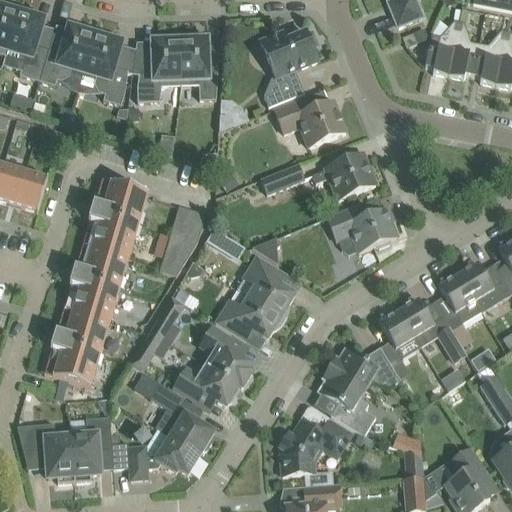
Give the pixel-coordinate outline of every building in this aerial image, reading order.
[(392,0),(393,3),(388,5),(398,30),(422,20),(414,0),(392,0)] [(511,0),(475,0),(473,8),(511,15),(511,0)] [(0,52),(7,54),(20,11),(14,9),(7,8),(3,7),(2,10),(0,9),(0,52)] [(36,20),(37,17),(34,16),(27,13),(20,11),(7,54),(19,58),(17,63),(24,65),(20,79),(39,85),(49,53),(37,49),(44,23),(36,20)] [(485,17),(483,31),(499,34),(502,20),(485,17)] [(449,80),(459,25),(454,24),(441,40),(432,38),(425,71),(434,73),(433,77),(449,80)] [(471,46),(464,26),(459,25),(449,80),(464,83),(465,79),(473,81),(479,47),(471,46)] [(84,77),(95,38),(87,35),(86,31),(75,28),(72,31),(69,30),(61,56),(49,53),(39,85),(55,90),(57,83),(61,85),(69,81),(71,74),(84,77)] [(413,37),(417,47),(429,42),(425,32),(413,37)] [(496,89),(506,35),(501,34),(488,49),(479,47),(473,81),(481,82),(480,86),(496,89)] [(269,112),(286,105),(304,97),(295,74),(317,65),(305,36),(301,37),(300,35),(289,39),(290,42),(286,44),(283,35),(260,44),(275,81),(271,82),(264,100),(269,112)] [(511,37),(511,36),(506,35),(496,89),(511,92),(511,88),(511,37)] [(95,38),(84,77),(96,81),(94,88),(98,95),(105,98),(103,104),(121,109),(125,95),(128,74),(115,71),(122,46),(119,45),(118,41),(106,37),(104,40),(95,38)] [(407,51),(417,47),(413,37),(403,41),(407,51)] [(180,40),(181,85),(194,85),(195,89),(199,89),(200,104),(216,103),(218,64),(212,65),(208,60),(207,43),(197,43),(196,39),(180,40)] [(168,85),(181,85),(180,40),(163,41),(163,45),(152,45),(152,62),(149,67),(143,67),(143,77),(139,78),(138,92),(138,106),(160,106),(162,90),(168,90),(168,85)] [(23,101),(20,114),(25,115),(25,117),(29,118),(30,117),(34,104),(23,101)] [(333,105),(327,108),(311,114),(306,101),(287,109),(274,114),(284,138),(300,131),(309,152),(346,136),(333,105)] [(219,127),(245,126),(244,105),(218,106),(219,127)] [(73,112),(63,109),(59,125),(69,128),(73,112)] [(138,111),(129,112),(129,124),(139,124),(138,111)] [(78,130),(83,115),(73,112),(69,128),(78,130)] [(0,117),(0,130),(5,132),(9,120),(0,117)] [(17,123),(15,131),(27,134),(29,126),(17,123)] [(41,129),(36,145),(50,150),(55,133),(41,129)] [(199,170),(216,175),(217,157),(208,157),(201,162),(199,170)] [(376,189),(367,168),(363,158),(325,173),(326,174),(312,179),(316,188),(329,183),(338,204),(376,189)] [(0,204),(16,209),(26,176),(4,169),(0,182),(0,204)] [(298,169),(261,184),(267,199),(304,184),(298,169)] [(26,176),(16,209),(37,216),(36,216),(38,217),(48,181),(47,181),(47,182),(26,176)] [(231,177),(219,186),(227,196),(239,187),(231,177)] [(83,248),(129,261),(148,198),(149,198),(149,197),(102,183),(101,185),(98,184),(94,197),(98,198),(95,208),(94,207),(89,224),(90,225),(83,248)] [(359,256),(364,254),(397,241),(386,213),(364,222),(359,209),(340,217),(327,222),(337,246),(352,239),(359,256)] [(176,280),(197,246),(206,218),(179,210),(159,275),(176,280)] [(214,233),(207,244),(216,249),(222,238),(214,233)] [(511,298),(511,297),(511,242),(499,247),(501,253),(498,254),(507,268),(496,274),(511,298)] [(63,313),(110,326),(129,261),(83,248),(76,272),(74,272),(69,289),(71,289),(63,313)] [(279,249),(264,249),(264,262),(279,262),(279,249)] [(287,278),(270,267),(258,260),(243,283),(244,283),(237,294),(281,321),(295,299),(280,289),(287,278)] [(511,298),(496,274),(486,280),(478,267),(475,268),(471,264),(458,278),(474,305),(482,316),(511,298)] [(193,266),(186,278),(191,281),(200,279),(204,273),(193,266)] [(452,334),(463,328),(482,316),(474,305),(458,278),(440,283),(441,289),(439,290),(444,300),(434,306),(452,334)] [(267,344),(281,321),(237,294),(231,305),(230,305),(215,328),(245,346),(252,335),(267,344)] [(418,303),(416,304),(411,300),(398,314),(415,341),(424,336),(428,340),(437,342),(453,368),(467,360),(452,334),(434,306),(424,312),(418,303)] [(172,301),(150,335),(172,348),(182,333),(172,327),(184,308),(172,301)] [(91,390),(110,327),(110,326),(63,313),(56,336),(55,336),(53,345),(50,353),(52,354),(49,363),(45,362),(41,375),(45,376),(44,378),(91,392),(92,391),(91,390)] [(396,353),(415,341),(398,314),(380,319),(382,325),(379,327),(391,345),(380,352),(387,363),(392,371),(403,364),(396,353)] [(241,348),(224,337),(212,330),(200,350),(213,358),(206,369),(242,391),(252,376),(249,374),(252,368),(235,357),(241,348)] [(148,339),(129,369),(142,376),(153,358),(163,363),(172,348),(150,335),(148,339)] [(392,371),(387,363),(380,352),(361,364),(345,354),(339,364),(336,362),(330,372),(365,394),(371,385),(380,390),(385,387),(388,393),(401,385),(392,371)] [(242,392),(242,391),(206,369),(199,380),(186,372),(174,391),(185,398),(202,409),(208,400),(226,411),(238,390),(242,392)] [(360,403),(365,394),(330,372),(323,382),(327,384),(319,396),(338,408),(331,419),(364,440),(376,421),(365,414),(369,408),(360,403)] [(441,382),(447,393),(463,383),(457,373),(441,382)] [(511,403),(497,380),(480,391),(504,428),(511,423),(511,403)] [(167,413),(176,419),(179,414),(186,403),(160,387),(150,403),(167,413)] [(179,414),(176,419),(167,413),(156,432),(157,433),(169,441),(200,459),(215,436),(198,425),(184,417),(179,414)] [(112,454),(111,444),(110,421),(86,423),(87,439),(71,440),(75,486),(91,485),(91,479),(100,479),(98,455),(111,454),(112,454)] [(288,437),(280,451),(284,454),(281,458),(283,480),(304,478),(305,491),(324,489),(333,488),(332,475),(314,476),(314,466),(322,453),(337,462),(352,438),(347,434),(330,424),(321,437),(302,425),(292,440),(288,437)] [(75,486),(71,440),(56,442),(54,428),(17,431),(28,474),(29,474),(25,459),(46,457),(48,482),(57,482),(58,488),(75,486)] [(511,432),(500,441),(494,445),(492,450),(491,457),(494,463),(494,464),(511,491),(511,432)] [(200,459),(169,441),(157,433),(146,451),(128,452),(128,442),(126,442),(111,444),(112,454),(111,454),(113,473),(114,473),(130,472),(131,484),(148,483),(147,473),(158,472),(160,468),(176,478),(178,474),(188,480),(200,459)] [(357,438),(354,447),(372,453),(375,444),(357,438)] [(490,479),(479,462),(472,451),(448,467),(458,481),(444,490),(452,502),(450,504),(454,511),(478,511),(490,505),(478,486),(490,479)] [(422,461),(412,457),(403,454),(403,455),(406,482),(424,481),(422,461)] [(426,511),(424,481),(406,482),(403,483),(404,496),(404,511),(426,511)] [(305,508),(285,509),(285,511),(341,511),(340,493),(339,488),(333,488),(324,489),(305,491),(304,491),(305,508)]
